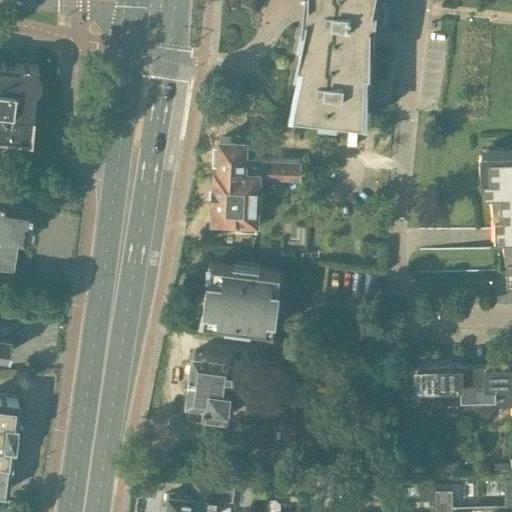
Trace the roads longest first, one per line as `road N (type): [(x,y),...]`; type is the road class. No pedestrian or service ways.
road 1 (primary): [(86,511),(154,11)]
road 2 (residential): [(422,0),(397,289),(416,320),(511,317)]
road 3 (secondary): [(0,2),(154,11)]
